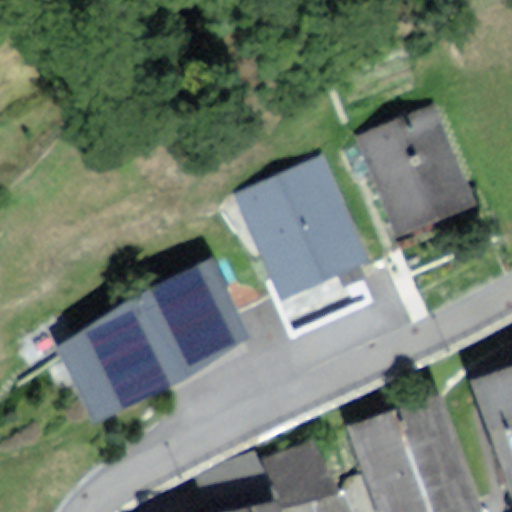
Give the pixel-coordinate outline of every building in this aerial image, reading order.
[(442,114),(368,152),(415,243),(489,205),(442,114)] [(325,171),(243,217),(303,325),(386,279),(325,171)] [(223,272),(65,364),(107,435),(264,342),(223,272)] [(511,380),(485,390),(511,462),(511,380)] [(355,439),(380,511),(487,511),(451,406),(355,439)] [(320,499),(341,487),(319,447),(289,464),(298,480),(307,475),(320,499)] [(323,511),(368,511),(365,491),(321,498),(323,511)]
